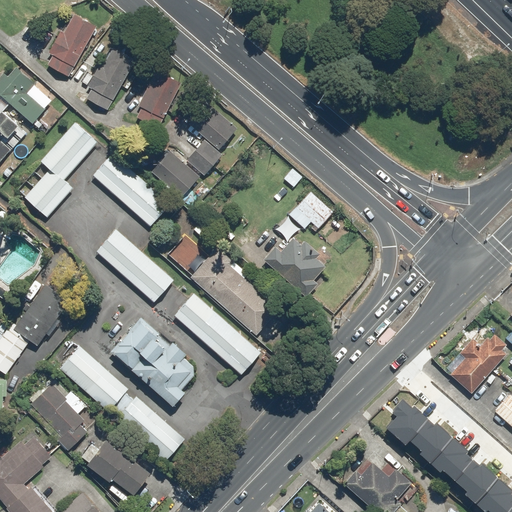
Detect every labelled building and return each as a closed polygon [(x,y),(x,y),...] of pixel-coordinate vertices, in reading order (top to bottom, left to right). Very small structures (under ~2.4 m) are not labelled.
[(50,63),(71,75),(99,25),(78,13),(50,63)] [(87,97),(110,109),(138,57),(115,45),(87,97)] [(0,160),(45,108),(27,92),(36,82),(18,65),(9,75),(6,72),(0,78),(0,89),(2,91),(0,93),(0,160)] [(135,112),(161,125),(183,82),(157,69),(135,112)] [(238,125),(207,98),(189,119),(220,146),(238,125)] [(98,145),(75,124),(42,161),(65,181),(98,145)] [(223,153),(206,138),(189,159),(206,174),(223,153)] [(201,175),(172,149),(153,170),(182,197),(201,175)] [(169,208),(110,156),(92,176),(150,229),(169,208)] [(285,177),(295,186),(304,176),(294,167),(285,177)] [(72,192),(52,173),(26,202),(46,220),(72,192)] [(310,191),(296,207),(319,227),(333,210),(310,191)] [(222,214),(203,198),(193,210),(213,226),(222,214)] [(172,280),(115,229),(96,250),(152,301),(172,280)] [(295,237),(283,251),(276,244),(265,257),(272,264),(305,292),(316,279),(328,265),(295,237)] [(217,250),(193,276),(257,333),(281,307),(217,250)] [(0,367),(7,373),(30,339),(38,344),(70,296),(48,281),(17,326),(13,323),(0,341),(0,367)] [(260,355),(195,297),(177,318),(242,376),(260,355)] [(199,372),(141,320),(111,353),(169,405),(199,372)] [(453,372),(471,390),(510,352),(492,334),(453,372)] [(128,392),(79,349),(63,367),(111,410),(128,392)] [(52,383),(33,401),(74,445),(93,427),(52,383)] [(430,412),(403,389),(387,406),(394,412),(385,422),(405,439),(407,438),(430,412)] [(511,393),(497,410),(511,422),(511,393)] [(184,440),(137,397),(121,415),(168,457),(184,440)] [(430,412),(407,438),(431,459),(456,432),(431,410),(430,412)] [(101,511),(82,492),(61,511),(31,477),(53,457),(31,432),(0,459),(0,496),(13,511),(101,511)] [(456,432),(431,459),(452,478),(476,451),(456,432)] [(153,470),(109,437),(92,461),(136,493),(153,470)] [(476,451),(452,478),(475,497),(498,470),(476,451)] [(358,467),(346,480),(381,511),(391,511),(399,504),(395,501),(413,480),(398,466),(391,474),(374,460),(363,472),(358,467)] [(511,482),(498,470),(475,497),(491,511),(501,511),(511,500),(511,482)] [(511,511),(511,500),(501,511),(511,511)] [(333,511),(321,501),(311,511),(333,511)]
